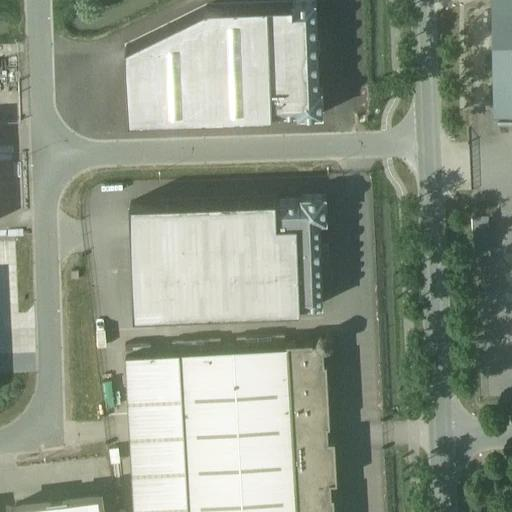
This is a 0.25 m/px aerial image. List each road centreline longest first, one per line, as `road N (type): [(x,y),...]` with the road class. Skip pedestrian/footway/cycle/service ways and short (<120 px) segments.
road 1 (unclassified): [(426,148),(44,159)]
road 2 (unclassified): [(44,159),(45,436),(0,443)]
road 3 (tertiary): [(441,434),(426,148)]
road 4 (tertiary): [(426,148),(420,0)]
